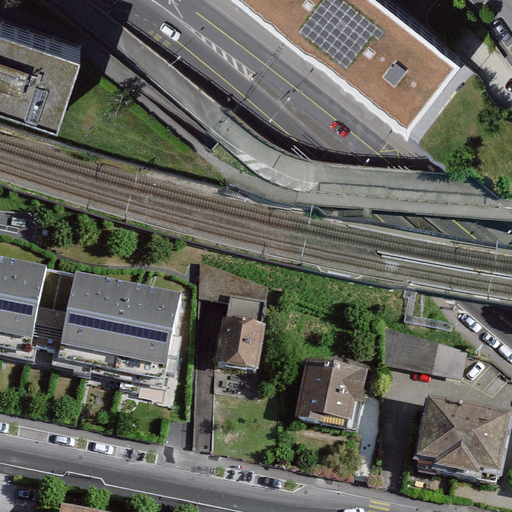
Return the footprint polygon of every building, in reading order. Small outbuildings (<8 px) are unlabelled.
[(469,44),(411,0),(275,0),(417,110),(469,44)] [(79,44),(0,16),(0,92),(56,112),(79,44)] [(199,302),(231,312),(232,307),(266,314),(269,288),(201,264),(199,302)] [(0,267),(0,353),(161,384),(177,302),(0,267)] [(227,335),(223,335),(215,379),(259,387),(267,342),(263,342),(268,314),(266,314),(232,307),(231,312),(227,335)] [(386,368),(463,385),(470,357),(385,331),(386,368)] [(368,368),(308,356),(296,421),(318,425),(319,419),(350,425),(355,402),(362,403),(368,368)] [(511,425),(427,407),(414,466),(434,470),(432,479),(479,490),(481,481),(498,484),(511,425)]
